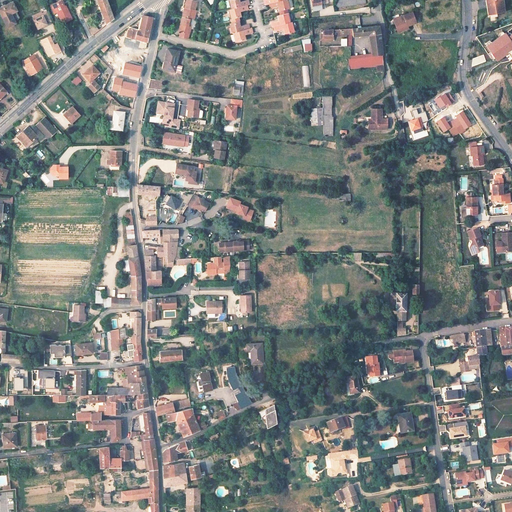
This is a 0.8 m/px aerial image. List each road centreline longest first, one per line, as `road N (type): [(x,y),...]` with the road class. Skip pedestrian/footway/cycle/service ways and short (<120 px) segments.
road 1 (residential): [(162,0),(132,125),(145,362)]
road 2 (residential): [(423,336),(367,349),(159,448)]
road 3 (tertiary): [(0,128),(152,0)]
road 4 (residential): [(423,336),(447,511)]
road 5 (residential): [(151,408),(128,416),(126,440),(0,455)]
road 6 (residential): [(466,0),(461,70),(469,98),(511,157)]
road 7 (residential): [(0,364),(145,362)]
road 8 (residential): [(376,0),(398,133)]
